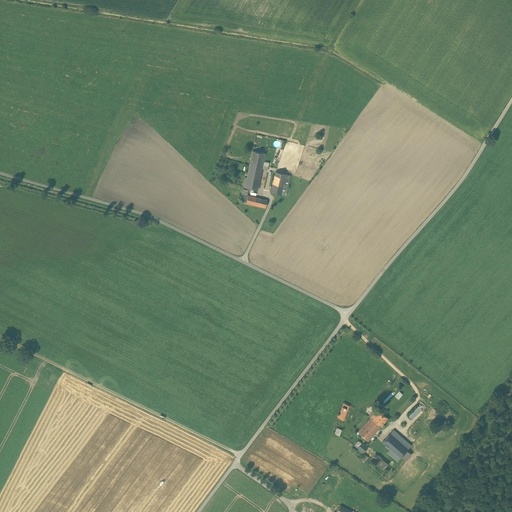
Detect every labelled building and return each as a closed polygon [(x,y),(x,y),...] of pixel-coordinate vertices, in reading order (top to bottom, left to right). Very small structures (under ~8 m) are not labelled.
[(265,153),(253,151),(250,162),(263,165),(265,153)] [(263,165),(250,162),(250,163),(247,178),(245,177),(243,187),(245,187),(245,188),(258,190),(262,169),(263,165)] [(286,174),(276,172),(271,192),(282,194),(286,174)] [(286,174),(282,194),(286,195),(291,175),(286,174)] [(247,196),(245,195),(243,203),(251,205),(253,197),(247,196)] [(267,200),(253,197),(251,205),(265,208),(267,200)] [(399,390),(395,395),(398,399),(403,393),(399,390)] [(344,420),(348,409),(347,408),(348,404),(343,402),(337,417),(344,420)] [(370,417),(378,409),(376,407),(368,416),(370,417)] [(418,407),(409,416),(412,419),(422,410),(418,407)] [(388,418),(378,409),(370,417),(377,423),(377,422),(378,423),(382,426),(388,418)] [(370,417),(358,431),(369,441),(382,426),(378,423),(377,422),(377,423),(370,417)] [(394,429),(391,433),(409,449),(412,445),(394,429)] [(409,449),(391,433),(382,442),(387,447),(397,455),(400,458),(409,449)] [(360,445),(358,447),(363,452),(368,447),(362,442),(360,445)] [(378,456),(368,447),(363,452),(373,461),(378,456)] [(397,455),(387,447),(384,451),(386,452),(394,459),(397,455)] [(413,453),(409,449),(400,458),(405,462),(413,453)] [(381,458),(389,465),(394,459),(386,452),(381,458)] [(378,456),(373,461),(384,470),(385,469),(389,465),(381,458),(378,456)]
